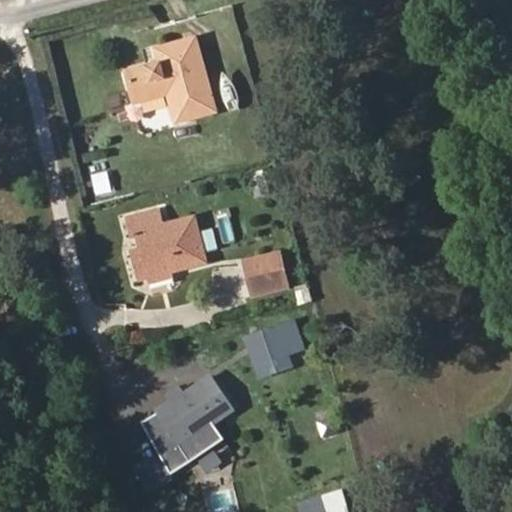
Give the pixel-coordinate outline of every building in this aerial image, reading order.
[(141,81),(125,85),(131,105),(167,96),(175,126),(212,117),(193,42),(174,46),(177,55),(156,59),(158,68),(139,72),(141,81)] [(177,55),(174,46),(154,51),(156,59),(177,55)] [(123,77),(125,85),(141,81),(139,72),(123,77)] [(187,155),(217,152),(216,140),(186,143),(187,155)] [(255,197),(271,195),(267,169),(251,172),(255,197)] [(91,175),(93,190),(111,187),(108,172),(91,175)] [(135,240),(140,260),(133,262),(138,284),(198,268),(185,224),(160,231),(156,216),(125,224),(129,242),(135,240)] [(281,255),(245,265),(254,297),(290,286),(281,255)] [(276,373),(273,364),(307,350),(295,322),(244,341),(259,380),(276,373)] [(231,411),(204,376),(143,425),(172,479),(215,447),(204,433),(231,411)] [(302,511),(325,511),(322,500),(301,505),(302,511)]
